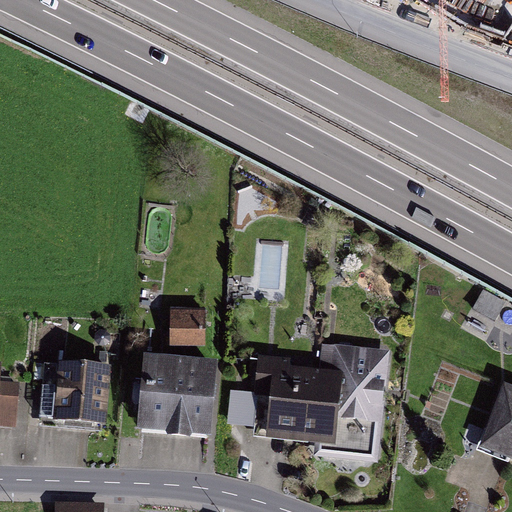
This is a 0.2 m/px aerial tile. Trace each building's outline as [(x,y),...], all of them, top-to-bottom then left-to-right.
[(170,316),(170,347),(207,347),(207,316),(170,316)] [(324,376),(320,423),(382,429),(389,358),(326,352),(324,376)] [(141,366),(136,433),(214,438),(218,372),(141,366)] [(57,367),(53,427),(106,431),(111,371),(57,367)] [(262,369),(256,437),(318,443),(320,423),(324,376),(262,369)] [(1,372),(0,372),(0,428),(16,430),(20,387),(0,385),(1,372)] [(511,393),(502,390),(480,450),(511,462),(511,393)] [(56,498),(56,511),(106,511),(107,499),(56,498)]
